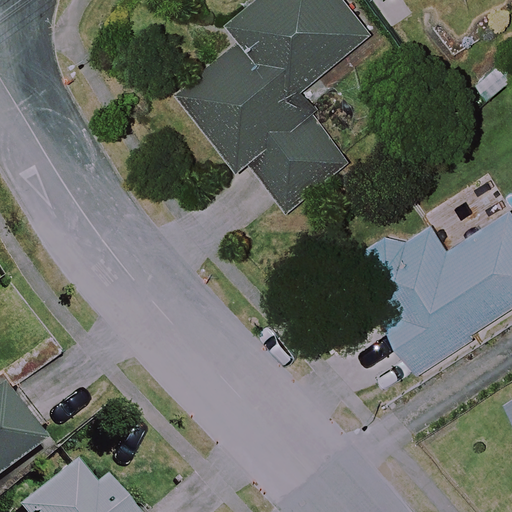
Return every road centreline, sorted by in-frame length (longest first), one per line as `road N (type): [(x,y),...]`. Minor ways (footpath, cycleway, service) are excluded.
road 1 (residential): [(344,511),(129,274),(0,77)]
road 2 (unknown): [(312,476),(511,353)]
